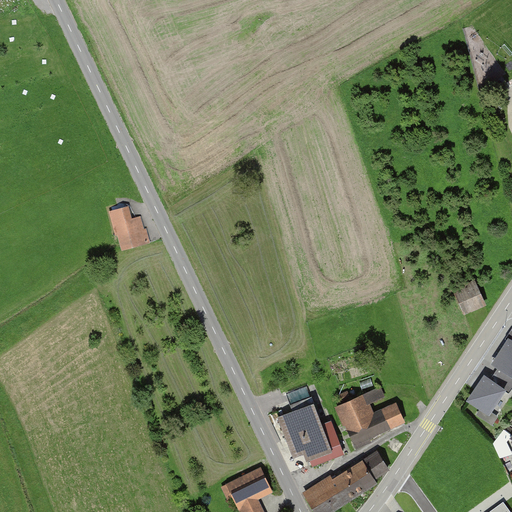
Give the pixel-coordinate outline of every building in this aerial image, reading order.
[(129,208),(114,212),(123,249),(148,243),(145,230),(143,231),(140,218),(132,220),(129,208)] [(452,290),(464,316),(487,306),(475,280),(452,290)] [(511,337),(509,336),(492,362),(511,374),(511,337)] [(511,374),(498,367),(493,376),(511,387),(511,374)] [(507,385),(485,372),(469,398),(491,412),(507,385)] [(375,394),(337,410),(354,449),(392,433),(375,394)] [(335,456),(314,403),(280,416),(300,469),(335,456)] [(379,452),(306,493),(316,511),(389,471),(379,452)] [(228,482),(242,511),(265,511),(258,497),(274,489),(263,465),(228,482)]
